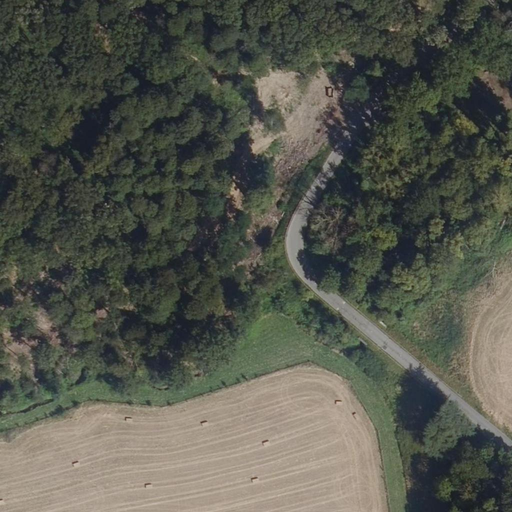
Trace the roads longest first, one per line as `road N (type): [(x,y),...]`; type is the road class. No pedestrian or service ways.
road 1 (unclassified): [(375,334),(307,271),(299,256),(303,217),(375,100),(446,32),(498,0)]
road 2 (unclassified): [(375,334),(511,446)]
